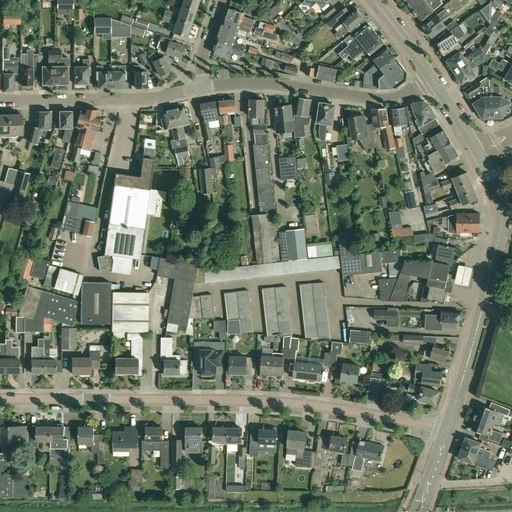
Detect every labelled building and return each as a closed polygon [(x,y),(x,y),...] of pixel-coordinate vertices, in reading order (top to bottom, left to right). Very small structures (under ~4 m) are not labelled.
[(72,0),(56,0),(57,9),(72,9),(72,0)] [(183,0),(182,5),(196,10),(199,0),(183,0)] [(263,7),(268,10),(274,3),(271,0),(263,7)] [(322,9),(329,3),(332,0),(305,0),(305,1),(311,8),(317,3),(322,9)] [(410,0),(407,3),(414,11),(429,0),(410,0)] [(440,6),(438,3),(442,0),(429,0),(414,11),(421,20),(440,6)] [(491,12),(491,0),(478,10),(490,25),(492,24),(492,21),(491,15),(491,12)] [(494,0),(492,5),(499,11),(504,3),(499,0),(494,0)] [(343,3),(318,25),(320,29),(327,23),(330,28),(350,11),(343,3)] [(323,12),(326,17),(336,9),(332,4),(323,12)] [(196,10),(182,5),(177,19),(191,24),(196,10)] [(224,20),(252,29),(254,20),(244,17),(245,14),(228,8),(224,20)] [(352,32),(366,20),(356,9),(343,21),(346,25),(336,34),(340,39),(350,30),(352,32)] [(442,21),(450,15),(446,9),(437,15),(435,13),(428,18),(429,19),(422,24),(428,32),(427,34),(429,37),(431,37),(432,37),(446,27),(442,21)] [(492,18),(497,22),(503,14),(499,11),(497,10),(492,18)] [(3,15),(3,24),(12,24),(12,15),(3,15)] [(110,34),(110,22),(110,18),(94,19),(94,34),(110,34)] [(136,18),(134,25),(147,29),(149,22),(136,18)] [(130,25),(111,19),(110,22),(111,37),(130,37),(130,25)] [(191,24),(177,19),(173,32),(187,37),(191,24)] [(224,20),(221,31),(237,37),(240,29),(250,33),(251,29),(224,20)] [(502,28),(492,21),(492,24),(488,30),(493,33),(497,36),(502,28)] [(264,30),(265,30),(265,31),(273,33),(275,26),(266,23),(264,30)] [(346,51),(349,55),(376,33),(368,23),(354,34),(359,40),(346,51)] [(130,33),(143,37),(145,30),(130,25),(130,31),(130,33)] [(464,34),(461,29),(461,28),(459,25),(449,31),(450,32),(444,36),(445,37),(437,42),(440,47),(439,47),(440,48),(439,51),(441,53),(443,53),(444,55),(459,45),(456,40),(464,34)] [(257,27),(254,33),(263,36),(264,33),(265,31),(265,30),(264,30),(257,27)] [(221,31),(217,42),(244,51),(245,47),(235,43),(237,37),(221,31)] [(263,36),(262,37),(275,41),(277,35),(273,33),(265,31),(264,33),(263,36)] [(371,55),(385,43),(376,33),(349,55),(353,60),(366,49),(371,55)] [(497,36),(493,33),(490,40),(496,43),(500,38),(497,36)] [(185,49),(183,48),(184,47),(171,42),(172,40),(160,36),(157,48),(159,49),(158,50),(165,52),(164,52),(180,57),(180,56),(182,56),(184,56),(185,50),(185,49)] [(242,56),(244,51),(217,42),(213,53),(230,59),(232,53),(242,56)] [(486,52),(491,45),(487,42),(482,50),(486,52)] [(368,71),(371,77),(379,78),(388,73),(383,66),(395,57),(387,47),(373,58),(377,64),(368,71)] [(26,85),(33,85),(33,67),(38,67),(38,54),(33,54),(33,49),(27,49),(27,54),(20,53),(20,69),(21,70),(22,85),(23,85),(23,86),(26,86),(26,85)] [(48,50),(48,59),(48,67),(42,67),(43,84),(55,84),(55,59),(54,50),(48,50)] [(61,50),(54,50),(55,59),(55,84),(68,84),(68,67),(69,67),(69,57),(62,57),(61,50)] [(480,50),(475,54),(473,52),(464,58),(460,52),(447,61),(455,72),(483,54),(483,53),(480,50)] [(170,71),(163,57),(157,60),(154,52),(147,56),(152,66),(154,64),(160,76),(161,75),(162,76),(164,77),(169,75),(169,73),(169,71),(170,71)] [(484,52),(483,53),(483,54),(455,72),(462,83),(475,75),(471,70),(491,57),(484,52)] [(293,63),(295,57),(283,53),(281,59),(293,63)] [(407,73),(395,57),(383,66),(388,73),(379,78),(371,77),(371,78),(370,88),(396,88),(406,80),(407,73)] [(9,62),(9,59),(3,59),(2,73),(3,73),(2,91),(13,91),(14,74),(17,74),(18,62),(9,62)] [(88,74),(90,74),(90,67),(90,59),(83,59),(83,67),(75,67),(75,84),(88,84),(88,74)] [(271,70),(274,61),(267,59),(265,68),(271,70)] [(489,66),(497,71),(498,68),(508,74),(506,79),(511,82),(511,70),(500,64),(500,63),(493,59),(490,64),(489,66)] [(511,64),(503,59),(500,63),(500,64),(511,70),(511,64)] [(320,64),(317,79),(326,81),(329,66),(320,64)] [(111,72),(103,72),(103,65),(96,65),(96,72),(97,79),(98,79),(98,88),(111,88),(111,72)] [(124,79),(125,79),(125,72),(125,65),(119,65),(119,72),(111,72),(111,88),(124,88),(124,79)] [(147,71),(140,72),(140,65),(133,65),(133,72),(135,73),(135,88),(147,87),(147,71)] [(297,75),(298,69),(286,65),(284,71),(297,75)] [(334,83),(338,68),(329,66),(326,81),(334,83)] [(308,67),(306,75),(314,77),(316,69),(308,67)] [(466,91),(474,104),(479,112),(480,112),(478,113),(483,120),(488,120),(488,118),(494,117),(493,97),(491,97),(490,79),(489,79),(489,76),(466,91)] [(494,81),(490,79),(491,97),(493,97),(494,117),(501,117),(504,111),(504,112),(510,102),(499,96),(499,86),(494,86),(494,81)] [(311,100),(298,98),(295,114),(294,120),(293,120),(295,138),(306,137),(304,125),(309,125),(311,116),(309,115),(311,100)] [(265,100),(251,99),(250,116),(253,117),(252,125),(255,125),(254,133),(262,134),(263,144),(269,143),(268,134),(267,134),(267,125),(267,116),(265,116),(265,100)] [(226,112),(236,111),(235,100),(220,101),(221,116),(220,117),(222,124),(228,122),(227,115),(226,116),(226,112)] [(210,128),(209,121),(218,120),(217,113),(218,113),(216,102),(201,104),(207,140),(214,139),(212,128),(210,128)] [(332,124),(335,105),(333,105),(334,104),(333,103),(328,102),(327,103),(327,104),(321,103),(318,122),(321,123),(320,131),(321,140),(325,140),(327,124),(332,124)] [(406,106),(409,122),(415,121),(419,127),(418,127),(423,134),(440,124),(436,118),(436,117),(428,104),(422,102),(406,106)] [(276,123),(277,133),(293,131),(292,122),(293,122),(291,105),(276,106),(278,123),(276,123)] [(184,107),(174,110),(180,139),(182,147),(184,157),(190,155),(187,146),(183,125),(190,123),(188,114),(186,114),(184,107)] [(405,108),(404,108),(403,108),(402,107),(398,107),(398,108),(398,109),(392,110),(394,126),(396,135),(402,134),(401,125),(407,124),(405,108)] [(372,109),(374,127),(382,127),(386,149),(395,148),(391,126),(389,126),(387,109),(372,109)] [(41,137),(43,129),(50,129),(51,112),(50,112),(50,111),(48,110),(45,110),(43,111),(43,112),(37,112),(37,120),(35,120),(35,128),(34,128),(29,142),(37,144),(39,137),(41,137)] [(68,143),(73,128),(71,128),(72,111),(67,111),(66,110),(62,110),(61,111),(60,111),(60,127),(66,127),(62,141),(68,143)] [(79,128),(70,161),(76,162),(80,148),(91,110),(84,110),(83,113),(80,112),(75,127),(79,128)] [(91,110),(80,148),(82,149),(91,151),(91,149),(96,132),(100,117),(97,116),(98,110),(91,110)] [(180,139),(174,110),(163,112),(164,119),(162,120),(164,129),(173,127),(176,140),(180,139)] [(0,134),(9,135),(8,115),(0,114),(0,134)] [(21,114),(8,115),(9,135),(22,134),(21,114)] [(351,117),(349,118),(353,139),(359,138),(367,152),(374,148),(376,147),(372,124),(366,125),(364,115),(359,116),(359,115),(351,116),(351,117)] [(458,155),(451,142),(444,130),(415,147),(419,161),(423,186),(437,179),(434,173),(436,172),(436,173),(447,167),(445,163),(458,155)] [(405,153),(403,147),(404,147),(402,137),(394,139),(397,155),(405,153)] [(224,142),(224,145),(225,155),(226,161),(234,160),(233,144),(233,141),(224,142)] [(269,143),(263,144),(254,145),(259,194),(275,192),(269,143)] [(343,146),(343,162),(352,161),(351,146),(343,146)] [(184,157),(182,147),(175,148),(180,166),(186,165),(184,157)] [(59,169),(64,150),(56,148),(51,166),(59,169)] [(111,272),(129,274),(131,258),(140,260),(147,210),(149,194),(155,149),(144,148),(140,177),(115,174),(114,185),(112,184),(111,191),(113,191),(104,255),(97,257),(99,270),(111,268),(111,272)] [(102,165),(106,154),(100,152),(97,163),(102,165)] [(227,165),(226,161),(225,155),(209,158),(211,168),(212,168),(213,179),(218,178),(217,167),(227,165)] [(296,156),(279,158),(281,180),(298,179),(296,156)] [(92,175),(101,177),(103,167),(94,165),(92,175)] [(212,168),(211,168),(199,169),(202,194),(214,192),(213,185),(213,179),(212,168)] [(68,180),(76,182),(78,172),(70,170),(68,180)] [(21,201),(28,174),(19,172),(12,198),(21,201)] [(325,173),(326,185),(336,183),(334,172),(325,173)] [(458,192),(473,187),(468,173),(441,183),(444,190),(455,185),(458,192)] [(56,185),(58,178),(49,176),(47,182),(56,185)] [(441,186),(437,179),(423,186),(425,195),(441,186)] [(0,214),(5,216),(7,209),(14,184),(4,182),(0,180),(0,214)] [(452,209),(478,199),(473,187),(458,193),(460,198),(449,202),(452,209)] [(414,191),(406,192),(410,209),(417,208),(414,191)] [(275,192),(259,194),(261,214),(261,215),(252,215),(257,264),(267,263),(282,261),(275,192)] [(157,204),(159,194),(153,193),(151,202),(157,204)] [(385,196),(379,197),(381,207),(381,208),(388,206),(385,196)] [(424,206),(426,214),(426,215),(439,212),(437,203),(424,206)] [(394,212),(396,225),(407,224),(405,211),(394,212)] [(449,216),(449,232),(458,234),(458,232),(480,232),(480,213),(457,214),(449,216)] [(80,234),(91,237),(95,221),(83,219),(80,234)] [(394,237),(403,236),(414,235),(412,226),(393,229),(394,231),(394,237)] [(55,240),(58,229),(52,227),(49,238),(55,240)] [(304,229),(279,231),(282,261),(308,259),(304,229)] [(414,235),(415,243),(431,241),(430,233),(414,235)] [(437,263),(450,265),(452,266),(455,248),(447,246),(448,240),(436,237),(434,244),(439,245),(437,263)] [(331,241),(307,243),(308,258),(333,255),(331,241)] [(351,241),(340,242),(340,250),(341,255),(341,256),(352,254),(351,241)] [(341,256),(343,276),(383,272),(382,264),(405,261),(403,249),(341,256)] [(34,260),(30,275),(38,277),(45,279),(48,268),(48,269),(49,265),(51,261),(35,257),(34,260)] [(175,279),(168,323),(187,326),(188,326),(189,318),(190,317),(193,297),(195,284),(198,266),(198,264),(160,257),(157,276),(175,279)] [(24,258),(18,279),(28,281),(34,260),(24,258)] [(448,273),(450,265),(432,262),(432,261),(410,261),(405,261),(401,272),(410,274),(426,277),(426,278),(448,283),(449,282),(450,274),(448,273)] [(203,266),(198,266),(195,284),(206,283),(204,271),(203,266)] [(83,274),(60,268),(54,288),(77,294),(83,274)] [(449,288),(464,292),(468,273),(453,270),(449,288)] [(401,272),(399,278),(397,282),(408,284),(410,274),(401,272)] [(381,301),(383,301),(389,301),(398,278),(379,280),(381,301)] [(447,297),(445,295),(446,291),(451,291),(453,283),(449,282),(448,283),(426,278),(425,284),(423,290),(429,291),(427,300),(444,303),(444,302),(446,301),(447,297)] [(110,324),(111,282),(81,282),(81,323),(110,324)] [(24,317),(24,332),(43,332),(44,317),(73,327),(78,301),(27,286),(18,315),(24,317)] [(408,300),(418,300),(418,291),(408,291),(408,300)] [(148,331),(148,293),(112,292),(112,331),(113,331),(113,339),(122,339),(122,331),(148,331)] [(190,317),(202,318),(199,296),(193,297),(190,317)] [(374,309),(374,319),(388,319),(388,326),(399,326),(399,311),(397,311),(397,308),(389,308),(389,310),(374,309)] [(458,324),(459,318),(461,317),(462,314),(461,313),(461,312),(442,311),(442,316),(425,315),(425,330),(442,331),(443,323),(458,324)] [(252,318),(240,319),(241,326),(252,325),(252,318)] [(228,320),(228,334),(241,334),(240,319),(239,319),(228,320)] [(290,321),(279,322),(280,330),(291,329),(290,321)] [(252,325),(241,326),(242,333),(253,332),(252,325)] [(61,328),(61,348),(75,348),(75,328),(61,328)] [(278,328),(267,329),(268,337),(274,337),(274,334),(279,334),(278,328)] [(291,329),(280,330),(280,337),(284,337),(292,336),(291,329)] [(317,330),(305,331),(306,338),(311,338),(317,337),(317,330)] [(351,330),(350,342),(360,343),(361,331),(351,330)] [(142,366),(142,334),(127,334),(127,340),(131,340),(131,358),(122,358),(122,352),(115,352),(115,374),(137,374),(137,366),(142,366)] [(404,335),(403,344),(424,344),(424,335),(404,335)] [(290,350),(298,351),(299,339),(291,337),(290,348),(290,350)] [(187,360),(180,360),(180,355),(173,355),(173,338),(161,338),(161,355),(166,355),(166,360),(165,360),(165,374),(187,374),(187,360)] [(31,373),(43,373),(43,339),(38,339),(38,347),(31,347),(31,373)] [(56,373),(56,354),(49,354),(50,339),(44,339),(43,339),(43,373),(56,373)] [(333,342),(330,366),(336,366),(337,354),(341,355),(343,343),(333,342)] [(200,359),(200,374),(202,374),(202,376),(210,376),(210,374),(215,374),(215,365),(223,365),(223,343),(210,343),(210,350),(200,350),(200,345),(195,345),(195,359),(200,359)] [(99,368),(99,351),(110,351),(110,345),(89,345),(90,358),(72,358),(72,373),(90,373),(90,368),(99,368)] [(426,350),(424,356),(445,363),(450,349),(434,345),(432,352),(426,350)] [(19,373),(19,359),(11,359),(11,346),(5,346),(5,373),(19,373)] [(284,358),(289,359),(290,350),(290,348),(283,347),(283,357),(273,356),(272,376),(276,377),(276,378),(277,380),(281,380),(282,379),(283,377),(284,358)] [(267,378),(268,376),(272,376),(273,356),(262,356),(261,376),(261,378),(262,379),(266,379),(267,378)] [(229,372),(230,372),(230,373),(246,373),(246,375),(252,375),(253,358),(246,358),(246,357),(230,357),(230,366),(229,366),(228,367),(227,371),(229,372)] [(309,364),(295,362),(293,378),(299,378),(299,380),(300,381),(305,382),(306,381),(306,379),(307,379),(309,364)] [(357,383),(360,366),(344,363),(344,364),(338,364),(335,382),(341,383),(342,380),(357,383)] [(315,382),(315,380),(321,381),(322,365),(309,364),(307,379),(308,379),(308,381),(309,382),(314,383),(315,382)] [(441,385),(442,373),(429,371),(430,365),(417,364),(415,375),(423,376),(422,383),(441,385)] [(372,379),(370,391),(379,393),(381,380),(372,379)] [(409,391),(417,393),(416,397),(418,398),(417,399),(435,404),(439,392),(421,386),(421,387),(410,385),(409,391)] [(494,423),(498,411),(480,405),(476,417),(494,423)] [(510,410),(501,406),(498,412),(508,416),(510,410)] [(498,445),(499,442),(500,443),(503,433),(491,430),(494,423),(476,417),(471,429),(489,436),(488,441),(498,445)] [(11,449),(30,450),(30,428),(17,428),(17,426),(3,426),(3,453),(11,454),(11,449)] [(50,447),(51,426),(37,426),(37,441),(44,441),(44,447),(50,447)] [(51,426),(50,447),(62,447),(62,458),(71,458),(71,441),(69,441),(69,437),(64,437),(64,427),(51,426)] [(105,463),(105,441),(94,441),(94,427),(79,427),(79,443),(87,443),(87,445),(91,445),(91,453),(98,453),(98,463),(105,463)] [(113,451),(130,451),(130,447),(138,448),(138,427),(125,427),(125,432),(114,432),(113,451)] [(168,472),(168,468),(169,468),(169,444),(162,443),(162,441),(162,427),(146,427),(146,441),(154,441),(154,451),(161,451),(161,468),(162,468),(162,472),(168,472)] [(186,452),(202,452),(202,428),(186,428),(186,441),(186,452)] [(213,441),(217,441),(217,444),(227,444),(228,428),(214,428),(213,441)] [(242,442),(242,429),(228,428),(227,444),(238,444),(238,442),(242,442)] [(260,435),(251,435),(250,456),(259,457),(259,443),(277,444),(277,431),(260,430),(260,435)] [(296,466),(314,468),(316,452),(304,451),(304,448),(306,433),(289,431),(286,460),(296,461),(296,466)] [(314,468),(315,468),(315,465),(328,467),(329,460),(333,461),(334,450),(345,452),(347,439),(332,436),(332,438),(325,437),(323,449),(327,450),(326,453),(317,452),(316,452),(314,468)] [(489,458),(491,452),(479,447),(481,443),(465,437),(461,448),(489,458)] [(181,464),(181,458),(181,441),(172,440),(172,457),(172,464),(181,464)] [(381,461),(384,446),(359,441),(357,452),(351,451),(348,465),(353,466),(352,469),(361,471),(364,460),(363,460),(364,457),(381,461)] [(486,464),(485,468),(492,471),(496,460),(495,460),(489,458),(461,448),(457,458),(473,464),(474,460),(486,464)] [(0,459),(0,497),(7,498),(7,497),(30,497),(30,475),(5,474),(5,460),(0,459)] [(142,487),(142,469),(131,469),(131,480),(129,480),(129,486),(142,487)] [(172,476),(172,489),(180,489),(180,479),(180,477),(172,476)] [(70,487),(61,487),(61,494),(60,494),(60,501),(69,502),(70,487)]
